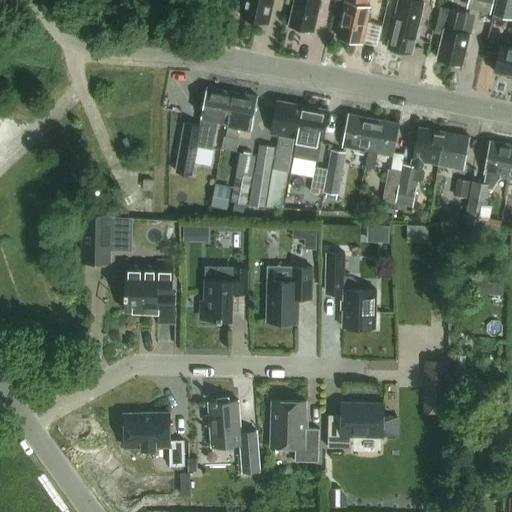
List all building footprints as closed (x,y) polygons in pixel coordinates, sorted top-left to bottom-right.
[(246,0),(243,17),(268,23),(273,0),(246,0)] [(314,31),(321,0),(336,0),(338,0),(337,0),(295,0),(290,26),(314,31)] [(346,0),(339,37),(363,43),(371,6),(366,5),(367,0),(346,0)] [(398,0),(388,48),(412,54),(416,36),(419,36),(421,26),(419,25),(419,23),(411,21),(415,1),(415,0),(398,0)] [(470,0),(469,6),(491,11),(493,0),(470,0)] [(511,0),(497,0),(494,14),(511,19),(511,0)] [(436,33),(444,34),(449,8),(441,6),(436,33)] [(467,13),(451,9),(438,60),(462,65),(470,35),(462,33),(467,13)] [(496,73),(511,76),(511,42),(503,40),(496,73)] [(227,125),(233,92),(207,87),(200,126),(186,123),(177,173),(191,175),(196,147),(213,150),(217,123),(227,125)] [(235,139),(237,127),(252,129),(259,97),(233,92),(227,125),(225,137),(235,139)] [(298,138),(304,105),(278,101),(272,133),(298,138)] [(298,138),(294,156),(318,160),(321,143),(323,143),(330,110),(304,105),(298,138)] [(367,159),(375,119),(349,114),(343,147),(368,152),(367,159)] [(375,171),(378,153),(394,156),(400,124),(375,119),(367,159),(366,169),(375,171)] [(439,165),(446,132),(420,127),(417,142),(407,141),(403,166),(420,169),(422,169),(423,162),(439,165)] [(465,170),(471,137),(446,132),(439,165),(465,170)] [(510,178),(511,168),(511,144),(491,141),(485,174),(510,178)] [(260,144),(249,202),(266,206),(277,147),(260,144)] [(328,170),(328,173),(324,192),(339,195),(347,151),(332,149),(328,170)] [(247,203),(254,157),(241,155),(238,173),(236,173),(231,200),(247,203)] [(412,208),(420,169),(403,166),(402,171),(395,204),(412,208)] [(312,177),(309,192),(324,195),(324,192),(328,173),(328,170),(314,167),(312,177)] [(402,171),(389,169),(383,202),(395,204),(402,171)] [(144,179),(143,189),(153,190),(154,180),(144,179)] [(457,179),(454,196),(468,199),(472,182),(457,179)] [(489,207),(493,186),(473,182),(465,223),(484,227),(486,221),(489,221),(492,207),(489,207)] [(227,209),(231,187),(216,184),(211,206),(227,209)] [(83,262),(109,263),(110,250),(110,216),(110,214),(85,213),(83,262)] [(183,225),(183,242),(197,242),(197,226),(183,225)] [(495,246),(495,257),(508,257),(508,246),(495,246)] [(326,276),(328,276),(327,293),(344,293),(343,327),(376,328),(376,289),(357,289),(357,281),(351,276),(344,276),(345,253),(327,252),(326,276)] [(126,291),(125,311),(158,312),(176,312),(176,292),(173,292),(174,261),(127,260),(126,291)] [(247,294),(248,268),(208,267),(208,279),(206,279),(205,300),(201,300),(201,316),(218,317),(218,320),(233,320),(233,294),(247,294)] [(312,298),(313,267),(294,267),(293,281),(268,280),(267,321),(298,322),(298,298),(312,298)] [(490,277),(490,289),(494,292),(503,292),(503,278),(490,277)] [(445,379),(424,378),(423,409),(445,410),(445,379)] [(243,472),(260,471),(257,431),(241,432),(239,400),(209,402),(212,446),(241,444),(243,472)] [(307,401),(273,400),(271,447),(296,447),(295,461),(319,462),(320,429),(306,429),(307,401)] [(384,404),(342,403),(342,424),(329,423),(328,447),(352,448),(352,435),(384,435),(384,404)] [(170,466),(185,466),(185,440),(171,441),(170,412),(125,413),(126,447),(142,447),(142,449),(157,449),(157,447),(170,446),(170,466)] [(197,458),(188,458),(189,471),(197,471),(197,458)] [(329,488),(329,507),(346,507),(346,496),(342,489),(329,488)]
